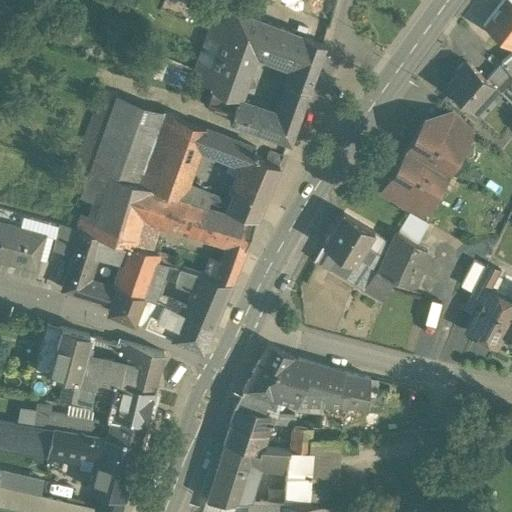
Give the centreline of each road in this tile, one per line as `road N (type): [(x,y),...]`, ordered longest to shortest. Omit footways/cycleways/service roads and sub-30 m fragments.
road 1 (secondary): [(449,0),(321,184),(238,330)]
road 2 (residential): [(238,330),(511,396)]
road 3 (residential): [(221,368),(0,289)]
road 4 (secondary): [(221,368),(165,511)]
